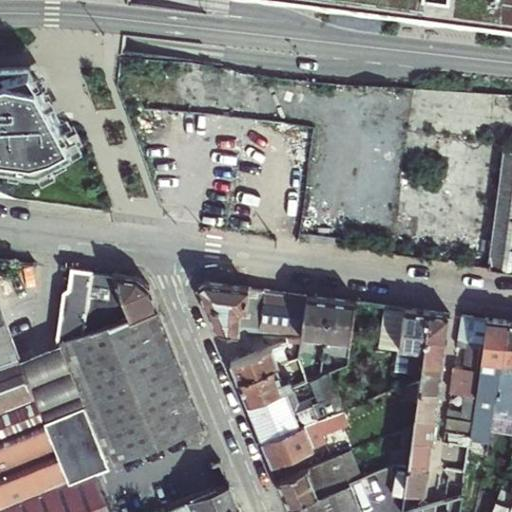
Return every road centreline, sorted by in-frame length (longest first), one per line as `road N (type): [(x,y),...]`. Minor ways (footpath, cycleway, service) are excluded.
road 1 (tertiary): [(511,63),(130,16),(0,12)]
road 2 (residential): [(511,295),(159,248)]
road 3 (residential): [(159,248),(262,511)]
road 4 (residential): [(159,248),(0,227)]
